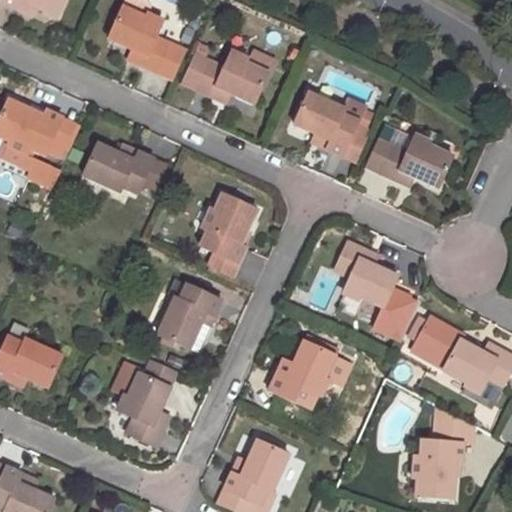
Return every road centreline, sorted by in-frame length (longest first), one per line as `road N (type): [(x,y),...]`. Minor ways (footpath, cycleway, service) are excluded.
road 1 (residential): [(0,417),(176,493),(313,191)]
road 2 (residential): [(313,191),(0,47)]
road 3 (residential): [(470,263),(313,191)]
road 4 (residential): [(392,0),(511,73)]
